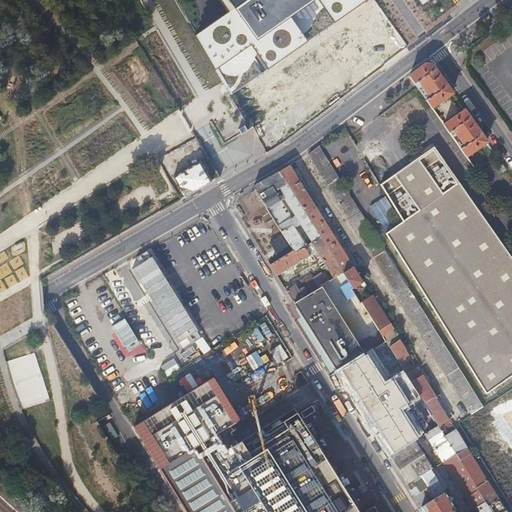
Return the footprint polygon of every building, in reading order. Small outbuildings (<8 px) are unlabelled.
[(218,0),(227,14),(194,37),(214,66),(248,42),(268,70),(309,41),(289,13),(308,0),(316,0),(333,24),(368,0),(414,0),(419,7),(430,0),(218,0)] [(199,46),(186,54),(198,75),(211,68),(199,46)] [(410,76),(431,107),(452,93),(433,65),(426,64),(410,76)] [(450,100),(437,108),(444,119),(457,111),(450,100)] [(456,143),(466,156),(487,142),(465,110),(454,118),(444,125),(453,138),(457,135),(463,142),(460,144),(459,142),(456,143)] [(241,127),(238,129),(242,134),(245,132),(248,131),(244,125),(241,127)] [(483,406),(320,144),(308,153),(344,209),(471,414),(483,406)] [(511,268),(455,185),(458,183),(455,178),(454,179),(433,149),(417,160),(420,163),(398,179),(395,175),(394,174),(380,184),(402,221),(385,233),(485,393),(511,376),(511,268)] [(417,160),(395,175),(398,179),(420,163),(417,160)] [(173,177),(185,198),(211,182),(205,172),(208,170),(203,162),(200,163),(200,162),(173,177)] [(502,173),(506,170),(502,164),(497,167),(502,173)] [(328,226),(290,165),(279,171),(321,237),(343,272),(343,273),(353,266),(328,226)] [(321,237),(279,171),(268,178),(254,186),(268,207),(281,229),(283,232),(294,225),(296,224),(275,190),(278,188),(280,187),(314,241),(321,237)] [(511,268),(511,259),(462,187),(459,183),(458,183),(455,185),(511,268)] [(312,242),(314,241),(280,187),(278,188),(312,242)] [(369,205),(377,219),(394,211),(386,196),(369,205)] [(294,225),(283,232),(284,234),(295,227),(294,225)] [(292,247),(294,250),(295,253),(304,247),(306,246),(295,227),(284,234),(292,247)] [(269,241),(273,247),(283,242),(280,236),(269,241)] [(343,272),(321,237),(314,241),(312,242),(311,242),(334,278),(343,272)] [(291,252),(287,255),(271,265),(277,275),(310,256),(307,252),(304,247),(295,253),(294,250),(291,252)] [(363,282),(353,266),(343,273),(353,288),(363,282)] [(80,309),(111,365),(143,347),(102,273),(86,282),(96,300),(80,309)] [(318,288),(329,281),(325,274),(321,273),(313,278),(318,288)] [(303,291),(301,293),(303,297),(318,288),(313,278),(311,275),(298,283),(303,291)] [(296,285),(287,290),(294,303),(296,301),(303,297),(301,293),(296,285)] [(294,303),(336,371),(365,354),(322,286),(296,301),(294,303)] [(384,316),(371,296),(361,302),(383,336),(393,330),(384,316)] [(389,346),(399,340),(393,330),(383,336),(386,341),(389,346)] [(399,361),(401,365),(407,362),(405,358),(409,355),(407,352),(399,340),(389,346),(399,361)] [(413,411),(425,404),(426,403),(411,381),(407,374),(401,365),(399,361),(389,346),(386,341),(337,372),(376,434),(412,412),(413,411)] [(329,376),(336,373),(323,351),(316,355),(329,376)] [(426,403),(435,397),(429,388),(416,367),(407,374),(411,381),(426,403)] [(438,425),(449,418),(442,409),(435,397),(426,403),(425,404),(438,425)] [(438,425),(425,404),(413,411),(415,414),(417,412),(424,423),(423,426),(415,431),(418,435),(412,439),(410,435),(412,434),(406,424),(410,421),(409,420),(415,417),(412,412),(376,434),(389,456),(415,440),(422,435),(438,425)] [(362,511),(297,406),(230,447),(231,448),(237,459),(240,463),(229,470),(232,474),(226,478),(236,495),(228,501),(234,511),(236,511),(258,499),(266,511),(362,511)] [(451,422),(449,418),(438,425),(440,429),(451,422)] [(110,422),(104,426),(112,439),(118,436),(110,422)] [(443,462),(456,454),(447,440),(446,438),(440,429),(438,425),(422,435),(424,438),(427,436),(442,460),(439,461),(440,464),(443,462)] [(447,440),(458,434),(457,431),(446,438),(447,440)] [(456,454),(467,448),(458,434),(447,440),(456,454)] [(433,469),(415,440),(389,456),(407,485),(431,470),(433,469)] [(230,463),(237,459),(231,448),(223,453),(230,463)] [(506,511),(467,448),(456,454),(443,462),(473,509),(475,508),(477,511),(506,511)] [(431,470),(407,485),(414,496),(438,481),(431,470)] [(438,481),(414,496),(421,507),(445,493),(438,481)] [(445,493),(421,507),(424,511),(457,511),(451,502),(452,498),(447,496),(445,493)]
